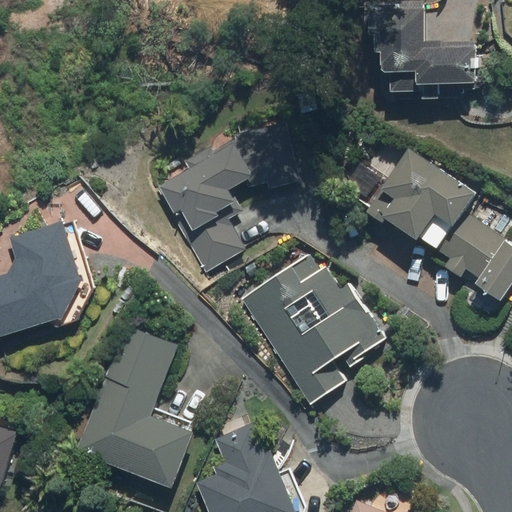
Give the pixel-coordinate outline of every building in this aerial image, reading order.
[(423,5),(368,6),(370,97),(437,95),(437,84),(472,83),(471,46),(424,47),(423,5)] [(229,146),(158,180),(203,273),(252,249),(228,198),(242,192),(296,184),(288,125),(227,133),(228,144),(229,146)] [(406,150),(385,180),(361,163),(346,183),(370,201),(364,209),(430,256),(435,248),(449,259),(443,267),(461,280),(466,272),(479,280),(474,286),(498,303),(511,282),(511,241),(510,245),(462,210),(471,196),(406,150)] [(0,278),(0,339),(77,325),(97,287),(68,214),(10,237),(23,269),(0,278)] [(312,252),(240,297),(308,405),(345,382),(340,374),(388,344),(350,283),(337,291),(312,252)] [(177,346),(125,324),(73,450),(171,490),(194,433),(184,429),(186,422),(152,408),(177,346)] [(213,448),(189,456),(208,511),(292,511),(272,452),(264,455),(252,420),(208,434),(213,448)] [(0,492),(17,433),(0,428),(0,492)] [(390,511),(356,499),(350,511),(390,511)]
